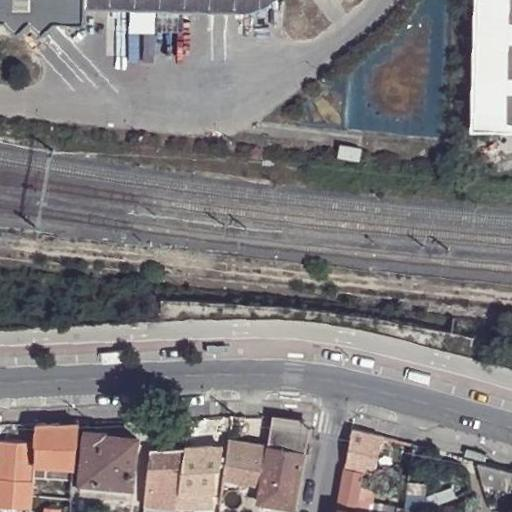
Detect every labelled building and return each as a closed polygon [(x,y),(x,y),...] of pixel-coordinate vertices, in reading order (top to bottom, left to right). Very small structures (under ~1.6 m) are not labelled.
[(81,0),(81,9),(120,10),(120,0),(81,0)] [(511,0),(474,0),(471,134),(511,135),(511,0)] [(373,158),(351,154),(349,167),(371,170),(373,158)] [(273,417),(267,445),(277,447),(283,418),(273,417)] [(283,418),(277,447),(293,450),(299,420),(283,418)] [(299,420),(293,450),(303,452),(306,452),(312,422),(299,420)] [(73,469),(77,422),(34,424),(34,443),(36,444),(34,466),(43,467),(73,469)] [(351,429),(344,468),(362,473),(373,476),(380,437),(351,429)] [(132,487),(136,438),(134,438),(102,435),(103,433),(87,432),(85,433),(82,483),(83,483),(131,487),(132,487)] [(267,445),(229,438),(219,507),(229,509),(242,511),(256,511),(258,502),(293,509),(303,452),(293,450),(277,447),(267,445)] [(29,443),(0,440),(0,503),(30,506),(31,506),(33,478),(34,466),(36,444),(34,443),(29,443)] [(412,446),(405,493),(422,495),(432,451),(412,446)] [(197,448),(184,448),(179,490),(177,510),(213,509),(212,494),(216,493),(222,447),(197,448)] [(184,448),(151,449),(147,487),(179,490),(184,448)] [(511,472),(478,462),(477,464),(483,483),(511,491),(511,472)] [(34,466),(33,478),(42,478),(43,467),(34,466)] [(73,469),(43,467),(42,478),(72,480),(73,469)] [(344,468),(336,509),(351,511),(354,511),(362,473),(344,468)] [(131,487),(83,483),(82,493),(130,497),(131,487)] [(449,485),(422,495),(430,496),(428,506),(454,496),(449,485)] [(360,486),(354,511),(368,511),(369,511),(367,511),(369,503),(371,503),(374,489),(360,486)] [(147,487),(145,506),(167,509),(177,510),(179,490),(147,487)] [(422,495),(405,493),(403,509),(402,511),(420,511),(428,506),(430,496),(422,495)] [(29,511),(30,506),(0,503),(0,511),(29,511)] [(369,503),(367,511),(369,511),(371,511),(402,511),(403,509),(371,503),(369,503)]
